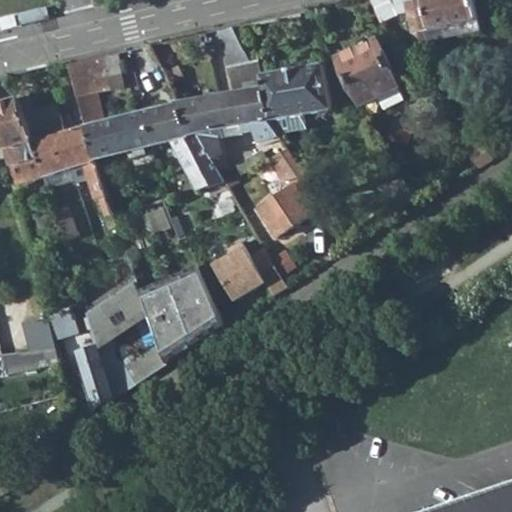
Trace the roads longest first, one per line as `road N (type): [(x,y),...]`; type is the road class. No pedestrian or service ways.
road 1 (residential): [(0,492),(511,160)]
road 2 (residential): [(247,0),(0,59)]
